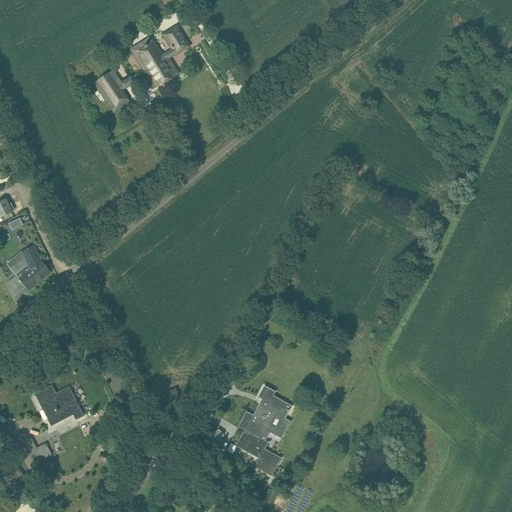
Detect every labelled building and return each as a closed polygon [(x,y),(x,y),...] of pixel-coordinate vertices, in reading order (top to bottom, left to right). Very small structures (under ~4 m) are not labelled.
[(177,0),(183,10),(196,3),(193,0),(177,0)] [(141,71),(144,75),(146,78),(152,74),(160,86),(179,74),(168,58),(175,54),(175,55),(189,46),(177,26),(163,35),(172,50),(162,56),(152,39),(132,52),(143,70),(141,71)] [(109,73),(94,83),(114,112),(129,102),(121,90),(124,88),(125,89),(135,83),(131,77),(123,82),(114,70),(109,73)] [(0,216),(1,218),(3,217),(12,212),(11,212),(14,211),(11,204),(8,205),(5,200),(0,202),(0,216)] [(20,218),(9,224),(12,230),(23,225),(20,218)] [(16,275),(8,282),(15,295),(26,287),(28,290),(33,286),(50,273),(41,262),(34,247),(21,253),(23,258),(10,268),(16,275)] [(52,386),(34,394),(51,427),(62,421),(60,417),(70,411),(73,415),(75,420),(84,416),(69,387),(56,393),(52,386)] [(246,412),(239,426),(245,429),(246,430),(250,433),(241,449),(257,457),(259,459),(255,467),(271,476),(281,458),(264,449),(268,442),(266,441),(262,439),(267,429),(276,434),(284,418),(291,406),(273,397),(275,392),(264,386),(258,397),(263,399),(254,416),(246,412)] [(0,424),(0,440),(4,446),(9,452),(15,448),(10,442),(12,440),(0,424)] [(52,455),(46,443),(36,448),(31,437),(22,441),(28,452),(29,452),(35,464),(52,455)] [(16,480),(22,475),(15,464),(8,469),(16,480)] [(274,505),(278,493),(269,490),(264,501),(274,505)]
